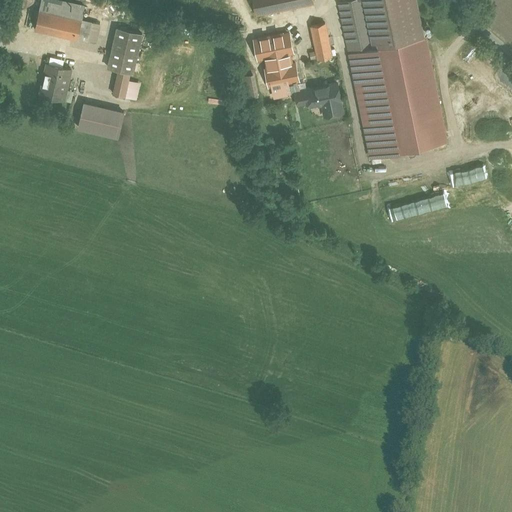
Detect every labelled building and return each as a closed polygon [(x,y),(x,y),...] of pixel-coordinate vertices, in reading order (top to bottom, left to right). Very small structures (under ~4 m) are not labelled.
[(32,0),(23,27),(92,41),(93,22),(82,20),(87,6),(61,0),(32,0)] [(319,5),(317,0),(250,0),(254,17),(319,5)] [(452,151),(429,43),(418,0),(346,0),(336,4),(342,28),(331,29),(327,21),(309,25),(319,62),(347,54),(350,68),(383,64),(402,158),(452,151)] [(144,32),(118,30),(106,64),(117,72),(115,91),(124,92),(130,71),(138,74),(144,32)] [(326,119),(346,115),(339,79),(307,87),(305,70),(299,71),(289,30),(243,38),(246,64),(261,63),(269,99),(291,96),(295,112),(311,108),(311,114),(319,118),(326,119)] [(41,84),(38,96),(65,103),(70,116),(78,120),(75,135),(123,147),(125,139),(131,110),(84,98),(64,92),(68,68),(47,65),(41,84)] [(254,72),(243,75),(249,97),(260,94),(254,72)] [(419,180),(386,189),(389,202),(422,193),(419,180)]
